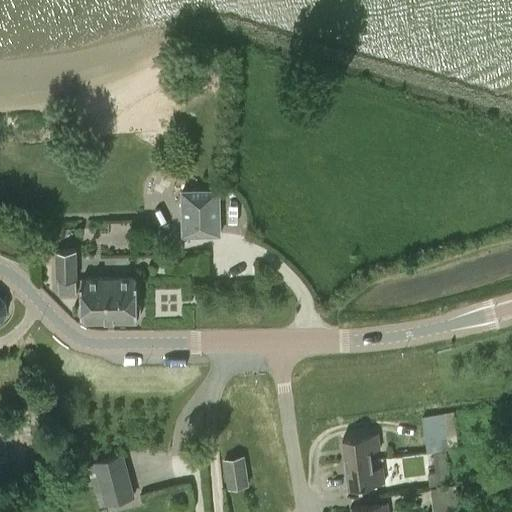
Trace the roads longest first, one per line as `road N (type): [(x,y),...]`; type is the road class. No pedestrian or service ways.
road 1 (tertiary): [(0,268),(84,341),(276,342)]
road 2 (tertiary): [(276,342),(416,333),(511,308)]
road 3 (unclassified): [(302,511),(276,342)]
